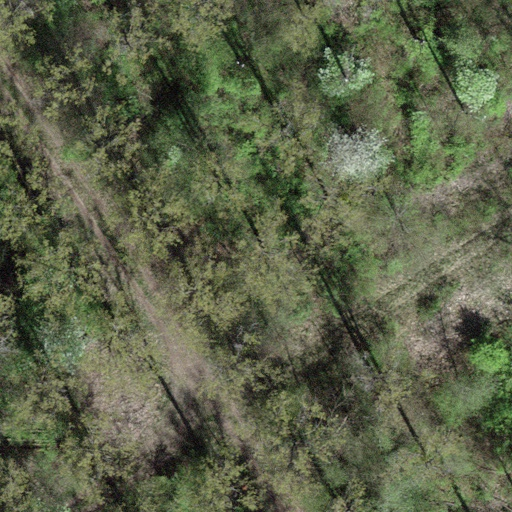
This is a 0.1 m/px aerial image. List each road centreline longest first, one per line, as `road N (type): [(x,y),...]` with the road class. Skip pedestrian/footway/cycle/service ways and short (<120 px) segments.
road 1 (track): [(300,511),(0,58)]
road 2 (track): [(62,511),(511,222)]
